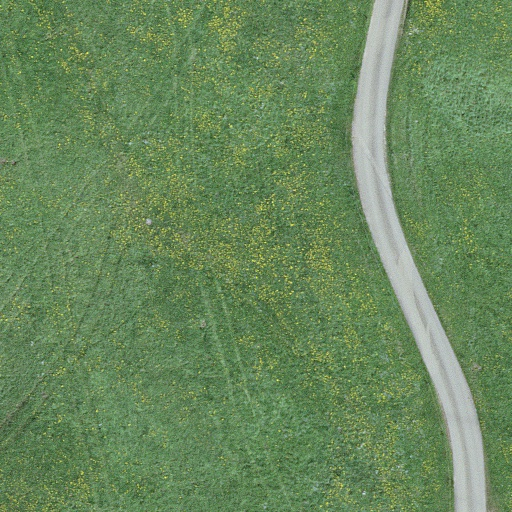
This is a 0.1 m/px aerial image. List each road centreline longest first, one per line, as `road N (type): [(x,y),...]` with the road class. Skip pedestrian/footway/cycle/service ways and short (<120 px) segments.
road 1 (track): [(57,0),(121,147),(163,198),(221,247),(408,511)]
road 2 (residential): [(471,511),(454,398),(394,253),(371,169),(370,106),(391,0)]
